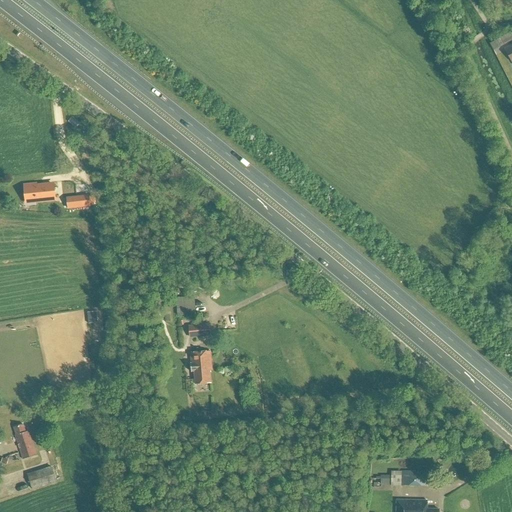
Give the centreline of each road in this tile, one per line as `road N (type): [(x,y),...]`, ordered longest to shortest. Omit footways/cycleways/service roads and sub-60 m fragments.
road 1 (trunk): [(0,0),(511,418)]
road 2 (unclassified): [(511,443),(283,246),(0,45)]
road 3 (trunk): [(511,391),(33,0)]
